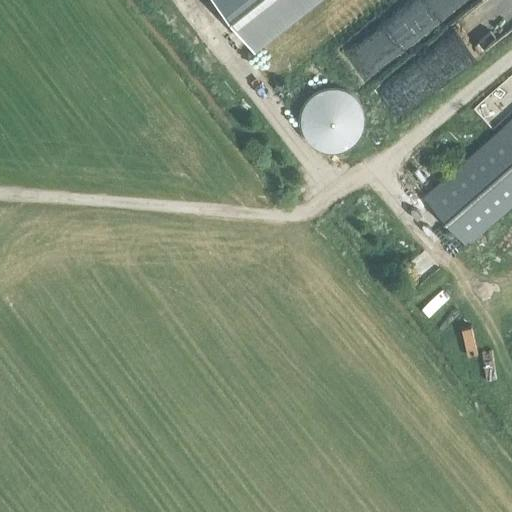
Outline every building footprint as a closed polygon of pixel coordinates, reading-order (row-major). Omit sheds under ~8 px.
[(219,0),(253,43),(308,0),(219,0)] [(511,19),(494,0),(485,0),(415,62),(437,86),(511,20),(511,19)] [(473,111),(494,130),(511,111),(511,98),(498,85),(473,111)] [(339,86),(327,86),(320,87),(315,90),(308,95),(303,101),(299,109),(297,119),(298,127),(301,133),(305,140),(311,146),(317,150),(324,153),(333,153),(343,151),(352,146),(357,142),(361,136),(364,129),(365,123),(365,115),(362,106),(359,101),(355,95),(349,91),(339,86)] [(511,118),(423,196),(466,245),(511,204),(511,118)]
